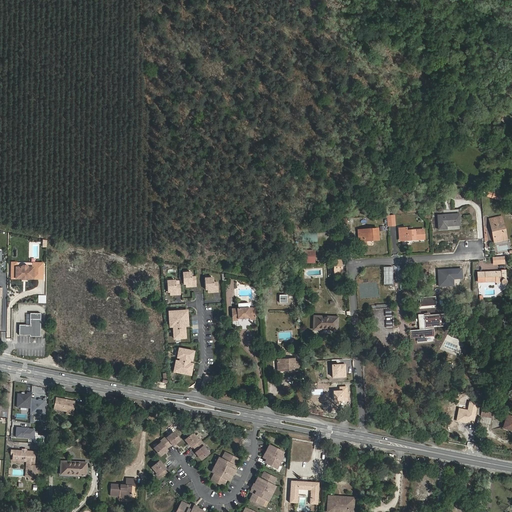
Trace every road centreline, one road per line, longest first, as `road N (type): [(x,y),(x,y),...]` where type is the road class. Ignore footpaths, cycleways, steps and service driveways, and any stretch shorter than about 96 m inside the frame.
road 1 (residential): [(360,437),(351,273),(362,262),(454,257),(471,248)]
road 2 (secondary): [(156,396),(190,409),(340,433)]
road 3 (secondary): [(340,433),(156,396)]
road 4 (secondary): [(360,437),(511,467)]
road 5 (secondary): [(156,396),(35,372)]
